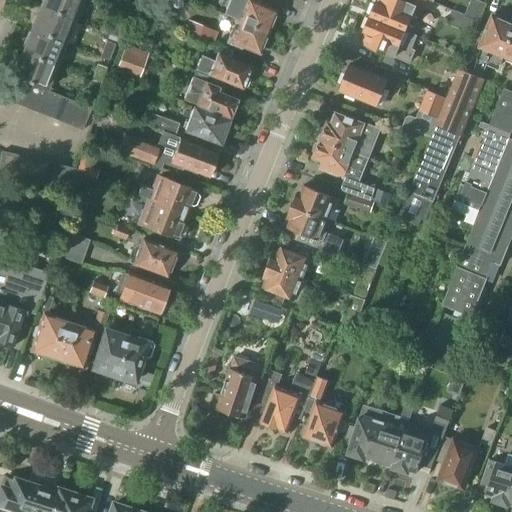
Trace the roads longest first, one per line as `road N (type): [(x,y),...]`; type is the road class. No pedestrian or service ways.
road 1 (residential): [(154,456),(331,0)]
road 2 (residential): [(321,511),(154,456)]
road 3 (residential): [(154,456),(0,403)]
